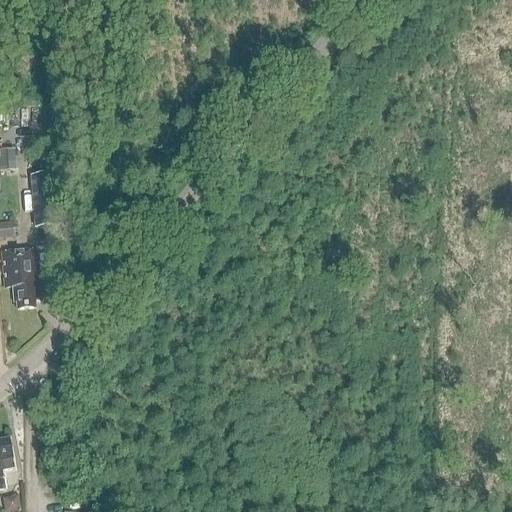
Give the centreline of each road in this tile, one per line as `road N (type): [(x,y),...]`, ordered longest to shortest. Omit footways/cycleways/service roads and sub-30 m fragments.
road 1 (unclassified): [(0,384),(133,260),(352,0)]
road 2 (track): [(34,511),(35,354)]
